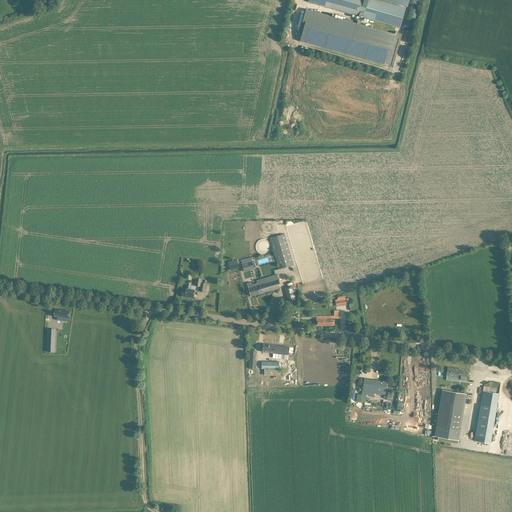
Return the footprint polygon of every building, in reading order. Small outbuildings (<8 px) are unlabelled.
[(306,9),(300,31),(303,31),(300,41),(393,67),(402,34),(395,32),(395,34),(360,24),(362,17),(399,27),(405,6),(407,7),(408,0),(308,0),(308,2),(359,16),(357,23),(306,9)] [(270,238),(279,269),(293,265),(284,234),(270,238)] [(252,261),(242,264),(244,271),(254,268),(256,268),(254,261),(253,256),(250,257),(252,261)] [(228,262),(230,270),(239,268),(237,260),(228,262)] [(247,284),(249,291),(251,296),(281,287),(277,275),(257,281),(257,283),(252,285),(251,282),(247,284)] [(196,286),(200,286),(201,286),(200,291),(205,292),(206,287),(206,283),(202,283),(203,279),(201,279),(197,278),(196,278),(195,286),(196,286)] [(182,290),(181,295),(193,297),(194,292),(194,290),(190,290),(191,282),(187,281),(185,290),(182,290)] [(285,287),(289,302),(297,300),(293,285),(285,287)] [(338,299),(335,299),(336,306),(346,305),(345,298),(345,296),(337,298),(338,299)] [(55,309),(54,316),(64,317),(63,321),(68,321),(68,318),(69,318),(70,311),(55,309)] [(316,316),(316,321),(316,326),(334,326),(334,316),(316,316)] [(48,335),(47,352),(55,352),(55,335),(48,335)] [(262,348),(262,352),(273,353),(273,358),(277,358),(281,359),(288,360),(288,355),(292,355),(293,348),(289,347),(263,343),(262,348)] [(261,369),(264,369),(264,375),(280,375),(280,369),(279,369),(279,365),(279,362),(261,361),(261,369)] [(448,367),(447,372),(446,376),(461,378),(461,380),(466,380),(467,373),(462,372),(462,370),(448,367)] [(292,373),(282,373),(282,383),(292,382),(292,373)] [(364,378),(363,383),(362,391),(362,394),(374,396),(374,393),(385,395),(387,382),(364,378)] [(466,394),(442,390),(434,436),(439,437),(438,440),(458,443),(466,394)] [(483,391),(482,396),(474,441),(490,444),(498,394),(499,394),(483,391)]
